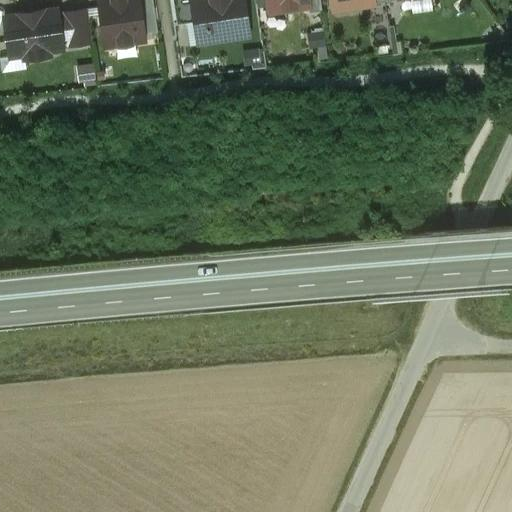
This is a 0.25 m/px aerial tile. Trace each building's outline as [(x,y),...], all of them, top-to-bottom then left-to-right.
[(98,0),(105,45),(118,43),(118,44),(131,42),(144,40),(143,32),(138,0),(98,0)] [(152,0),(138,0),(143,32),(157,31),(152,0)] [(170,0),(174,25),(195,22),(191,0),(170,0)] [(191,0),(195,22),(198,44),(232,39),(231,37),(249,35),(244,0),(191,0)] [(268,0),(270,12),(308,6),(309,6),(308,0),(268,0)] [(308,0),(309,6),(308,6),(309,13),(323,11),(321,0),(308,0)] [(332,0),(334,9),(374,3),(373,0),(332,0)] [(86,8),(57,12),(63,46),(91,42),(86,8)] [(18,15),(3,17),(9,56),(23,53),(24,59),(49,55),(48,50),(63,47),(63,46),(57,12),(57,9),(43,11),(43,9),(40,10),(40,12),(20,15),(20,13),(17,13),(18,15)] [(79,82),(96,81),(95,62),(78,63),(79,82)]
